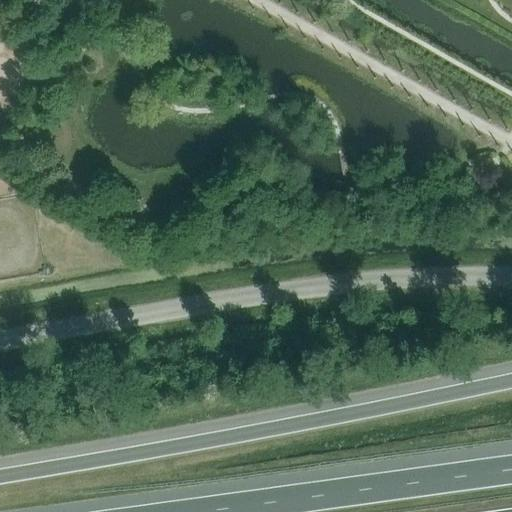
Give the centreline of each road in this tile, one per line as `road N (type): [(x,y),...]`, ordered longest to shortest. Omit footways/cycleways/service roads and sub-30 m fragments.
road 1 (motorway): [(511,380),(0,476)]
road 2 (tertiary): [(0,339),(220,298),(392,280),(511,278)]
road 3 (motorway): [(511,469),(201,511)]
